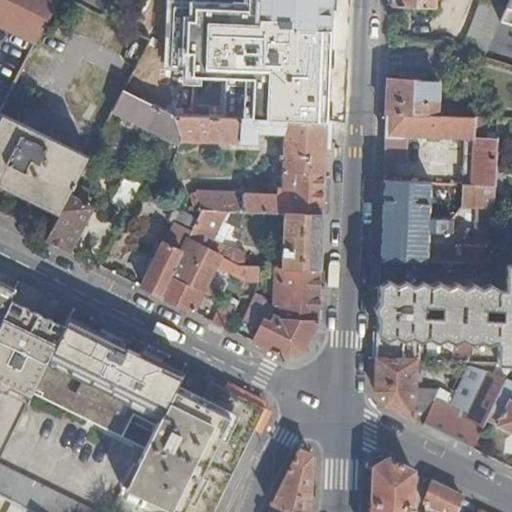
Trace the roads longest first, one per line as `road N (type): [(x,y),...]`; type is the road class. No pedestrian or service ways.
road 1 (secondary): [(345,417),(359,0)]
road 2 (unclassified): [(0,247),(345,417)]
road 3 (unclassified): [(345,417),(511,498)]
road 4 (residential): [(345,417),(285,437),(247,511)]
